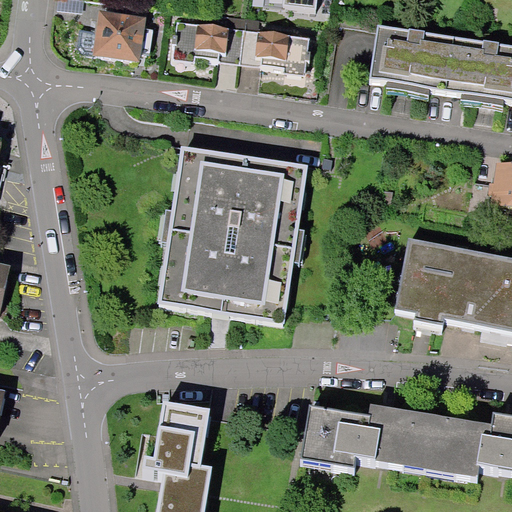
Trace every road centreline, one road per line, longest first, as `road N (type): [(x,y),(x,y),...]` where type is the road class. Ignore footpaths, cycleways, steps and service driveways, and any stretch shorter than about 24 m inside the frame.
road 1 (residential): [(25,76),(511,147)]
road 2 (residential): [(511,387),(439,375),(200,367),(78,379)]
road 3 (residential): [(25,76),(78,379)]
road 4 (residential): [(78,379),(92,511)]
